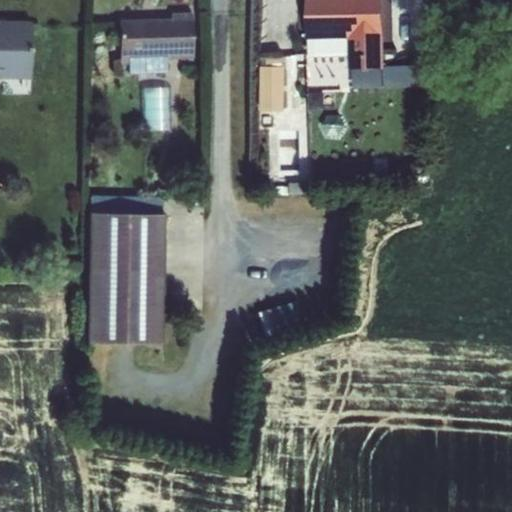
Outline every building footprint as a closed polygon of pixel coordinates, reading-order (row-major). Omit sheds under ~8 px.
[(305,0),(306,40),(308,40),(308,58),(344,57),(344,71),(340,72),(341,88),(378,87),(377,70),(383,70),(381,0),(305,0)] [(170,19),(118,21),(119,64),(127,64),(127,75),(166,74),(166,59),(193,58),(190,13),(170,14),(170,19)] [(0,23),(0,78),(29,79),(30,24),(0,23)] [(257,65),(256,109),(280,109),(282,56),(263,55),(263,65),(257,65)] [(89,197),(87,343),(160,344),(162,214),(115,214),(115,197),(89,197)] [(294,301),(256,312),(265,341),(303,330),(294,301)]
